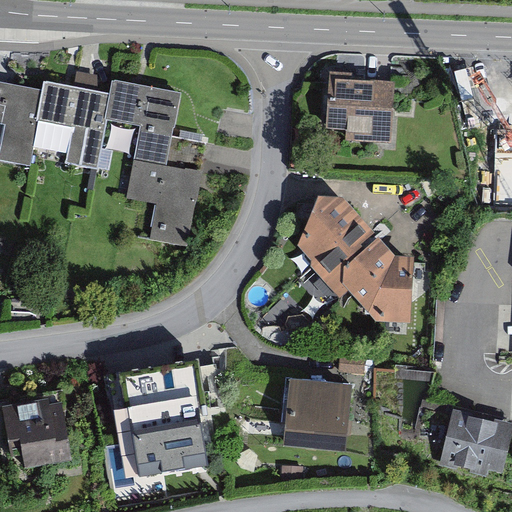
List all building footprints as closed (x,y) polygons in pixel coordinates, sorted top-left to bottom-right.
[(93,83),(60,76),(56,94),(45,142),(94,153),(92,164),(107,168),(116,126),(123,95),(108,91),(112,75),(96,72),(93,83)] [(408,76),(336,74),(335,121),(357,122),(356,140),(406,141),(408,76)] [(511,87),(510,74),(464,83),(477,151),(507,145),(498,97),(511,94),(511,87)] [(56,94),(0,82),(0,118),(22,123),(14,161),(40,166),(56,94)] [(140,87),(126,85),(116,126),(151,133),(143,177),(162,181),(165,168),(217,179),(223,160),(186,152),(197,100),(140,87)] [(162,181),(143,177),(137,206),(163,211),(155,246),(201,256),(217,179),(165,168),(162,181)] [(319,273),(374,224),(356,204),(335,203),(334,228),(309,249),(310,263),(319,273)] [(394,247),(374,224),(319,273),(334,289),(325,297),(333,306),(344,307),(356,297),(354,283),(394,247)] [(411,266),(394,247),(354,283),(356,297),(378,317),(394,323),(395,294),(388,286),(411,266)] [(435,266),(411,266),(388,286),(395,294),(394,323),(394,343),(433,343),(435,266)] [(87,376),(97,430),(222,406),(212,353),(87,376)] [(374,389),(294,380),(286,451),(365,460),(374,389)] [(71,389),(0,398),(0,438),(20,436),(21,448),(31,446),(33,461),(79,455),(71,389)] [(511,466),(511,427),(444,406),(427,457),(507,483),(511,466)] [(209,420),(124,435),(132,480),(217,465),(209,420)]
